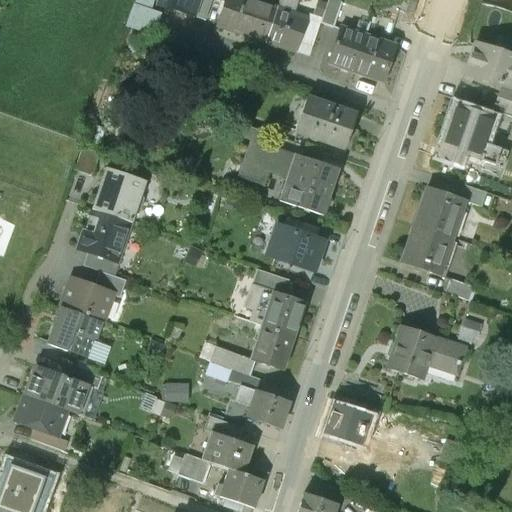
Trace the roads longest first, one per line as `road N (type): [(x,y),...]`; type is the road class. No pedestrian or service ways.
road 1 (residential): [(409,115),(275,511)]
road 2 (residential): [(409,115),(174,36)]
road 3 (residential): [(0,358),(71,207)]
road 4 (residential): [(49,455),(205,511)]
road 5 (residential): [(452,0),(409,115)]
